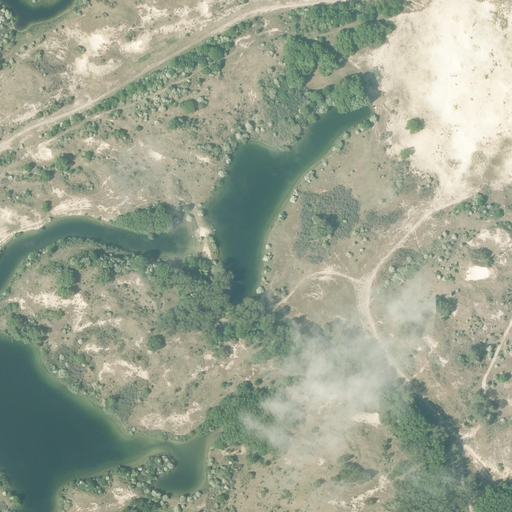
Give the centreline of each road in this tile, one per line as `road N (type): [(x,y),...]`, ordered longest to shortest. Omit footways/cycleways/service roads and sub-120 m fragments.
road 1 (track): [(0,145),(98,100),(250,9),(298,0)]
road 2 (track): [(441,203),(372,274),(365,320),(387,361),(461,440)]
